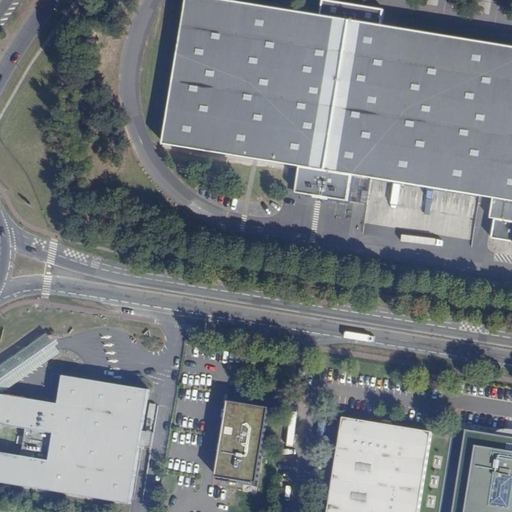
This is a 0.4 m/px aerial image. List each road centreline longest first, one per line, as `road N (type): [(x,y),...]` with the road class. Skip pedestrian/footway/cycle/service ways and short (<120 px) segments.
road 1 (secondary): [(511,338),(129,276),(0,232)]
road 2 (secondary): [(0,288),(47,282),(511,358)]
